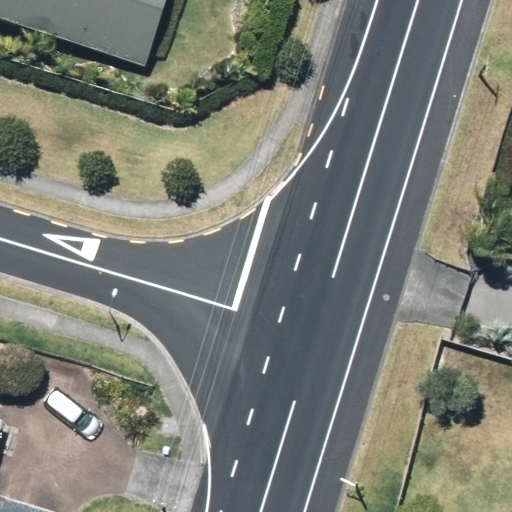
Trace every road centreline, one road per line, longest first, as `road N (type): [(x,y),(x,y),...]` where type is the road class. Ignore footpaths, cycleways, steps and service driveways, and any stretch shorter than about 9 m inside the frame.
road 1 (tertiary): [(308,339),(416,0)]
road 2 (residential): [(0,242),(308,339)]
road 3 (tertiary): [(257,511),(308,339)]
